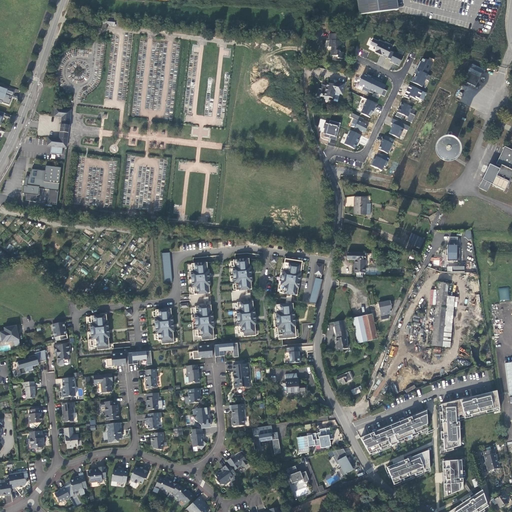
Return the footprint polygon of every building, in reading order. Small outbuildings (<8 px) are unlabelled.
[(398,9),(397,0),(357,0),(359,15),(398,9)] [(115,20),(102,19),(102,25),(105,25),(107,25),(108,28),(114,28),(115,20)] [(341,45),(342,41),(342,39),(343,39),(344,35),(341,34),(334,34),(329,34),(329,40),(329,41),(329,47),(331,47),(330,56),(337,56),(337,58),(343,59),(343,53),(339,52),(340,44),(341,45)] [(394,51),(390,62),(399,66),(404,55),(394,51)] [(411,82),(422,87),(425,80),(428,81),(431,76),(417,69),(411,82)] [(474,90),(475,91),(482,95),(485,89),(477,85),(477,86),(476,85),(480,77),(469,72),(464,81),(460,89),(472,95),(474,90)] [(387,91),(383,89),(385,85),(381,83),(382,81),(375,78),(374,80),(369,89),(368,91),(373,93),(374,91),(381,95),(385,96),(387,91)] [(345,83),(331,80),(330,83),(328,83),(327,86),(322,85),(321,89),(319,89),(317,97),(320,98),(320,96),(322,97),(322,95),(329,97),(328,100),(333,101),(335,93),(342,94),(345,83)] [(422,102),(427,92),(409,84),(405,94),(422,102)] [(11,109),(13,100),(0,96),(0,111),(9,114),(11,109)] [(366,99),(361,114),(371,117),(376,103),(366,99)] [(400,107),(399,109),(395,116),(401,119),(403,115),(408,117),(406,120),(412,123),(416,116),(411,113),(410,113),(413,108),(401,102),(399,107),(400,107)] [(46,146),(51,146),(52,142),(63,143),(64,132),(69,133),(69,129),(69,126),(65,125),(67,114),(59,113),(60,108),(55,108),(54,117),(61,117),(60,124),(60,127),(59,138),(47,137),(47,140),(46,146)] [(71,109),(60,108),(59,113),(67,114),(65,125),(69,126),(71,109)] [(358,121),(362,122),(364,119),(352,113),(350,117),(358,121)] [(406,125),(395,120),(393,119),(391,123),(393,124),(389,134),(399,139),(404,129),(407,130),(409,126),(406,125)] [(324,133),(325,133),(324,137),(326,137),(337,140),(341,123),(330,120),(329,124),(325,123),(324,128),(325,128),(324,133)] [(354,128),(365,133),(368,125),(362,122),(358,121),(354,128)] [(360,139),(359,139),(361,135),(351,131),(344,145),(354,149),(357,143),(358,144),(360,139)] [(52,142),(51,146),(63,148),(67,148),(69,133),(64,132),(63,143),(52,142)] [(384,140),(383,139),(378,149),(388,154),(393,144),(394,141),(386,137),(384,140)] [(63,148),(51,146),(50,153),(62,155),(63,148)] [(506,191),(511,174),(511,149),(504,146),(496,166),(489,163),(479,188),(487,191),(490,185),(506,191)] [(449,148),(448,147),(447,147),(445,147),(444,147),(443,147),(442,148),(441,149),(440,150),(440,151),(440,152),(440,154),(440,155),(441,156),(442,157),(443,157),(444,158),(445,158),(446,158),(448,158),(449,157),(450,156),(451,155),(451,154),(451,153),(451,152),(451,151),(451,149),(450,148),(449,148)] [(375,155),(371,165),(383,170),(387,160),(375,155)] [(27,186),(24,185),(23,193),(38,195),(39,188),(39,187),(45,187),(45,189),(58,191),(61,168),(46,166),(45,171),(32,169),(28,178),(27,181),(27,186)] [(366,215),(367,204),(367,198),(354,197),(354,215),(366,215)] [(445,205),(442,205),(441,208),(428,234),(431,234),(433,230),(445,205)] [(418,237),(411,234),(408,242),(420,248),(424,239),(421,238),(420,238),(418,237)] [(446,250),(446,256),(447,256),(447,261),(460,262),(460,248),(457,248),(457,245),(458,246),(458,237),(450,237),(450,245),(447,245),(447,250),(446,250)] [(162,253),(164,282),(172,282),(169,253),(162,253)] [(363,255),(363,253),(348,253),(348,260),(355,260),(354,273),(356,273),(365,273),(365,268),(366,255),(363,255)] [(249,259),(235,260),(233,260),(234,268),(233,268),(234,276),(235,283),(236,283),(236,291),(252,289),(251,282),(252,281),(250,266),(249,259)] [(301,273),(302,261),(285,259),(284,263),(283,270),(282,278),(281,285),(279,293),(295,295),(297,295),(301,273)] [(207,263),(194,264),(191,264),(192,272),(191,272),(192,279),(193,287),(194,287),(194,295),(210,293),(209,285),(210,285),(209,270),(208,270),(207,263)] [(323,265),(316,264),(315,274),(317,274),(316,278),(310,303),(316,304),(323,279),(321,279),(323,265)] [(432,346),(442,347),(447,296),(448,284),(438,283),(432,346)] [(499,288),(499,301),(509,300),(509,288),(499,288)] [(454,297),(447,296),(442,347),(449,347),(454,297)] [(244,337),(256,336),(255,324),(256,324),(254,309),(253,301),(237,303),(238,311),(237,310),(238,318),(239,326),(240,333),(243,333),(244,337)] [(382,320),(388,319),(387,314),(390,314),(392,309),(390,301),(378,303),(382,320)] [(278,328),(278,335),(278,336),(279,339),(282,339),(296,338),(295,325),(295,323),(295,319),(293,304),(281,305),(275,305),(276,313),(277,320),(278,328)] [(202,341),(214,339),(213,328),(214,328),(213,313),(212,313),(211,305),(195,307),(196,314),(195,314),(196,322),(197,329),(197,330),(198,337),(202,337),(202,341)] [(162,344),(174,343),(173,332),(174,332),(172,316),(172,317),(171,309),(155,310),(156,318),(155,318),(156,326),(157,333),(158,341),(161,340),(162,344)] [(372,314),(353,318),(358,343),(377,339),(372,314)] [(109,334),(109,330),(108,322),(107,323),(106,315),(91,316),(91,324),(91,332),(92,339),(93,339),(93,347),(97,346),(97,350),(110,349),(109,344),(109,338),(109,334)] [(345,320),(334,322),(337,339),(336,339),(337,346),(336,348),(337,351),(338,351),(343,351),(343,349),(348,348),(347,343),(348,343),(347,337),(348,336),(345,320)] [(60,337),(60,340),(68,339),(66,331),(65,331),(65,329),(64,322),(53,324),(55,338),(60,337)] [(16,325),(4,328),(5,331),(0,332),(0,339),(2,339),(2,340),(7,339),(8,341),(8,342),(14,341),(15,346),(20,345),(18,334),(16,335),(16,333),(18,333),(16,325)] [(234,357),(239,357),(238,343),(214,345),(215,357),(225,356),(224,351),(233,350),(234,357)] [(63,360),(68,360),(68,355),(69,354),(69,350),(70,350),(70,344),(54,345),(54,353),(57,353),(58,364),(60,365),(62,365),(64,363),(63,360)] [(213,357),(212,345),(198,347),(198,351),(193,352),(194,359),(201,359),(201,358),(206,357),(206,358),(213,357)] [(300,352),(300,347),(288,348),(286,348),(287,353),(289,353),(289,357),(290,363),(291,363),(301,362),(300,356),(299,356),(299,352),(300,352)] [(33,370),(33,367),(32,364),(38,362),(46,360),(45,350),(35,353),(36,355),(29,357),(30,359),(17,362),(18,367),(19,367),(21,374),(29,372),(29,371),(33,370)] [(147,365),(152,365),(151,351),(128,353),(129,365),(138,364),(138,360),(147,359),(147,365)] [(126,365),(125,353),(111,355),(111,359),(106,360),(107,367),(114,367),(114,366),(119,365),(119,366),(126,365)] [(245,364),(235,365),(233,366),(234,377),(235,377),(235,381),(234,381),(235,387),(249,386),(249,380),(250,378),(250,375),(248,374),(247,364),(245,364)] [(197,365),(186,366),(187,376),(188,377),(189,383),(194,382),(194,383),(200,382),(198,370),(197,365)] [(151,388),(152,387),(156,387),(155,376),(157,376),(156,369),(146,370),(147,377),(145,377),(146,384),(146,389),(151,388)] [(349,372),(337,378),(339,383),(343,381),(344,383),(352,379),(349,372)] [(305,386),(305,385),(298,386),(298,378),(297,379),(297,373),(285,374),(287,393),(299,392),(299,391),(305,391),(305,390),(306,390),(307,389),(307,387),(306,386),(305,386)] [(111,386),(111,382),(113,382),(112,374),(100,375),(101,379),(99,379),(100,383),(101,383),(102,392),(103,393),(112,392),(111,386)] [(74,378),(62,379),(63,384),(62,384),(63,390),(62,391),(63,398),(70,397),(70,396),(76,395),(74,378)] [(35,398),(35,391),(34,382),(23,383),(24,388),(25,388),(26,399),(35,398)] [(200,402),(199,395),(201,395),(200,389),(188,390),(189,404),(200,402)] [(468,398),(441,405),(444,450),(457,447),(457,443),(460,443),(459,415),(464,414),(464,416),(500,407),(497,391),(475,396),(475,399),(472,400),(471,397),(471,399),(468,400),(468,398)] [(159,393),(147,394),(147,398),(146,398),(147,403),(148,405),(147,406),(147,409),(148,410),(158,409),(157,403),(158,402),(158,397),(159,397),(159,393)] [(118,413),(117,412),(117,410),(118,410),(117,405),(115,405),(115,401),(105,402),(105,403),(100,403),(100,407),(105,407),(107,420),(119,419),(118,413)] [(75,402),(62,404),(63,416),(62,417),(62,421),(64,422),(74,421),(73,413),(74,412),(74,407),(75,407),(75,402)] [(244,409),(246,409),(245,404),(230,406),(230,411),(232,410),(233,421),(232,422),(233,425),(234,426),(245,425),(244,418),(245,417),(244,409)] [(208,424),(208,415),(209,415),(208,408),(193,409),(193,415),(196,414),(197,416),(194,419),(201,425),(208,424)] [(39,409),(31,410),(29,410),(30,414),(28,414),(29,424),(32,424),(37,428),(42,421),(42,413),(41,413),(41,409),(39,409)] [(161,417),(161,413),(148,414),(148,418),(145,419),(145,424),(147,424),(148,429),(149,430),(159,429),(158,422),(160,421),(160,417),(161,417)] [(366,448),(368,453),(427,428),(427,413),(422,415),(421,413),(400,422),(400,424),(384,430),(384,429),(369,435),(374,445),(366,448)] [(122,439),(121,430),(121,423),(107,424),(108,431),(107,431),(108,442),(118,442),(118,439),(122,439)] [(281,453),(278,439),(276,439),(275,434),(274,435),(274,433),(273,433),(271,425),(267,426),(252,428),(254,436),(253,436),(255,450),(261,449),(260,442),(272,440),(274,454),(281,453)] [(72,428),(64,428),(66,441),(67,449),(73,448),(73,447),(78,446),(77,441),(78,439),(78,434),(73,435),(72,428)] [(204,439),(203,434),(202,434),(202,429),(192,430),(192,433),(191,435),(191,441),(192,441),(193,447),(197,447),(201,450),(206,444),(203,441),(202,441),(202,439),(204,439)] [(332,435),(330,435),(327,436),(326,429),(320,430),(320,433),(317,433),(317,434),(316,434),(316,433),(312,434),(312,435),(307,436),(297,438),(299,453),(309,451),(309,447),(315,446),(320,445),(321,448),(322,448),(326,447),(331,446),(330,445),(331,445),(330,441),(330,440),(331,440),(331,437),(332,437),(332,435)] [(44,442),(44,438),(43,438),(42,431),(29,432),(30,439),(29,439),(29,445),(31,445),(31,449),(36,448),(37,450),(42,450),(42,448),(44,447),(43,442),(44,442)] [(153,448),(158,450),(163,449),(162,442),(162,441),(164,441),(163,437),(164,437),(163,433),(152,434),(153,438),(151,438),(151,443),(152,443),(153,448)] [(494,447),(491,448),(492,449),(483,452),(487,465),(486,465),(488,471),(500,468),(498,462),(494,447)] [(347,459),(345,457),(347,456),(343,449),(333,451),(335,456),(333,457),(337,465),(339,464),(341,468),(339,470),(342,476),(345,474),(345,476),(347,475),(347,473),(354,469),(351,465),(350,465),(349,463),(350,462),(348,458),(347,459)] [(430,468),(429,450),(411,458),(412,459),(409,461),(408,459),(397,463),(398,465),(388,469),(393,483),(430,468)] [(228,464),(232,469),(236,466),(237,468),(242,465),(243,467),(248,463),(243,456),(245,455),(242,451),(241,451),(240,452),(239,452),(239,453),(238,453),(237,453),(237,454),(236,454),(237,455),(231,460),(230,459),(227,461),(228,464)] [(445,461),(447,496),(463,489),(462,471),(460,471),(459,460),(445,461)] [(231,474),(234,471),(232,469),(228,464),(222,468),(226,472),(223,474),(221,472),(219,474),(218,472),(216,473),(215,475),(218,478),(216,479),(218,482),(217,482),(218,484),(219,483),(220,485),(221,484),(225,485),(231,480),(230,479),(233,477),(232,476),(231,474)] [(106,478),(105,466),(98,467),(98,469),(92,469),(92,471),(88,471),(88,476),(90,477),(90,482),(92,483),(97,482),(99,483),(102,482),(102,479),(106,478)] [(146,479),(149,472),(142,469),(142,470),(139,469),(140,469),(134,466),(132,473),(132,475),(131,477),(131,480),(131,481),(137,483),(138,482),(142,484),(145,479),(146,479)] [(303,479),(304,483),(309,481),(306,471),(301,473),(300,471),(298,472),(295,466),(288,469),(290,475),(286,476),(288,481),(291,480),(293,485),(298,483),(297,481),(303,479)] [(126,483),(128,472),(124,471),(124,469),(117,468),(116,470),(113,470),(112,481),(118,482),(117,483),(122,483),(122,482),(126,483)] [(10,482),(11,489),(15,488),(15,487),(20,487),(20,486),(25,485),(26,484),(26,480),(24,479),(23,473),(8,475),(10,482)] [(65,487),(70,497),(74,495),(73,492),(79,490),(79,491),(83,490),(83,489),(87,488),(83,473),(79,474),(79,476),(73,478),(73,480),(70,481),(71,484),(65,487)] [(164,491),(168,492),(171,494),(172,492),(177,485),(172,483),(172,481),(170,480),(168,481),(166,480),(166,482),(163,481),(164,479),(159,477),(155,487),(164,491)] [(480,485),(478,478),(472,480),(475,487),(480,485)] [(12,495),(11,489),(10,482),(0,483),(0,496),(1,496),(2,495),(3,495),(4,495),(7,495),(12,495)] [(177,485),(172,492),(176,495),(185,505),(194,496),(190,491),(188,493),(184,487),(183,488),(178,484),(177,485)] [(70,497),(65,487),(65,486),(60,489),(61,490),(54,494),(59,503),(66,499),(66,500),(71,498),(70,497)] [(478,511),(484,509),(483,507),(487,504),(482,490),(471,497),(470,495),(467,498),(468,499),(451,511),(478,511)] [(509,503),(503,494),(495,500),(500,508),(509,503)] [(208,511),(205,508),(207,506),(199,497),(187,508),(191,511),(194,511),(208,511)]
